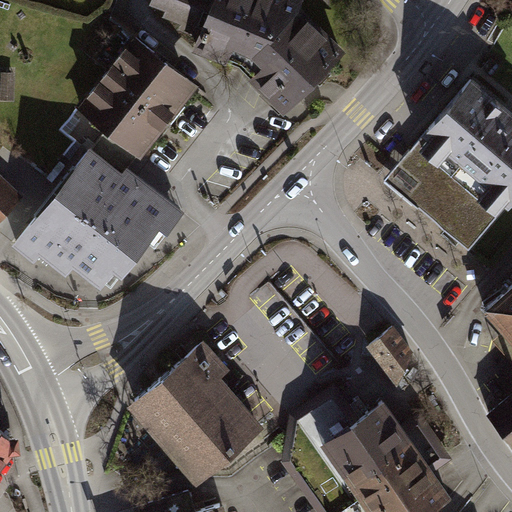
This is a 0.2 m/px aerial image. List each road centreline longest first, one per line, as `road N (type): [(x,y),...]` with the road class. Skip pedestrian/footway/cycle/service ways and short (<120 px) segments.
road 1 (residential): [(294,182),(446,365),(511,473)]
road 2 (tertiary): [(294,182),(162,313),(37,389)]
road 3 (tertiary): [(439,19),(294,182)]
road 4 (secondary): [(37,389),(71,511)]
